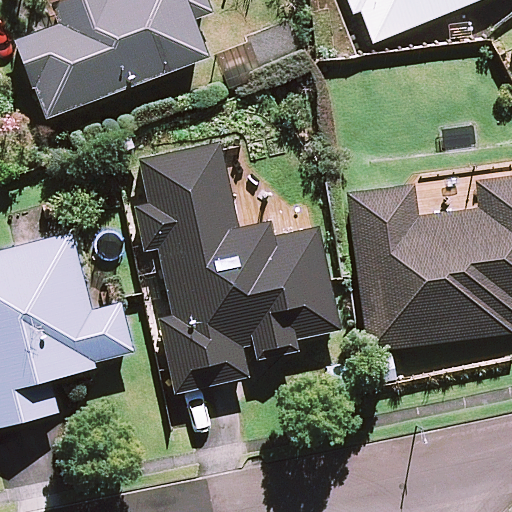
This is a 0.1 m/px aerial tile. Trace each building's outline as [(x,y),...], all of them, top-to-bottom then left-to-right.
[(18,39),(46,114),(56,110),(60,121),(103,105),(100,98),(98,91),(210,50),(191,0),(55,0),(50,2),(58,25),(18,39)] [(345,0),(352,17),(357,15),(370,45),(480,0),(345,0)] [(298,66),(286,28),(216,51),(229,89),(298,66)] [(232,224),(219,142),(137,156),(175,388),(245,376),(242,356),(298,347),(296,335),(333,329),(316,226),(268,234),(265,219),(232,224)] [(511,174),(473,180),(477,208),(416,216),(411,184),(349,193),(370,347),(511,327),(511,174)] [(90,309),(69,232),(0,250),(0,421),(56,406),(47,374),(131,350),(118,301),(90,309)]
